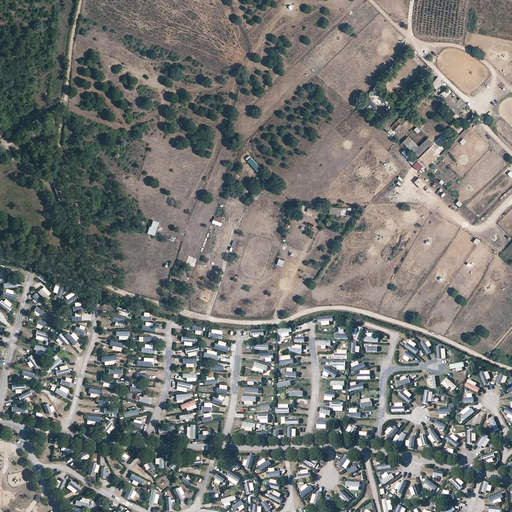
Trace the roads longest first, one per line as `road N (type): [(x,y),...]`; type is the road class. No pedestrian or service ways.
road 1 (track): [(0,256),(220,320),(274,322),(324,306),(352,309),(511,368)]
road 2 (track): [(412,0),(415,37),(462,46),(491,66),(491,83),(472,102),(374,0)]
road 3 (track): [(81,0),(61,157),(86,248),(105,284)]
